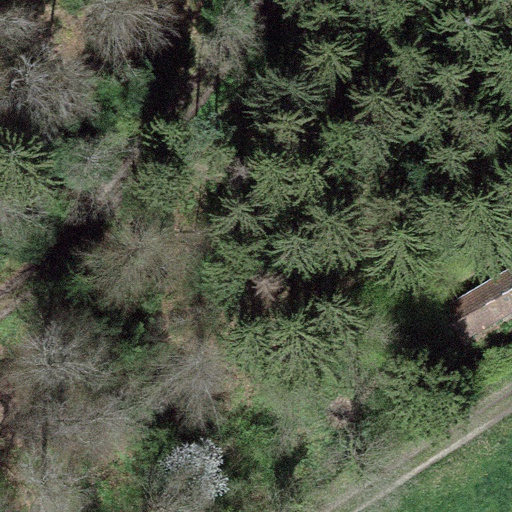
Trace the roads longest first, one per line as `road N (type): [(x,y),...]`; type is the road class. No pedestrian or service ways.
road 1 (track): [(0,305),(89,229),(266,0)]
road 2 (track): [(511,403),(346,511)]
